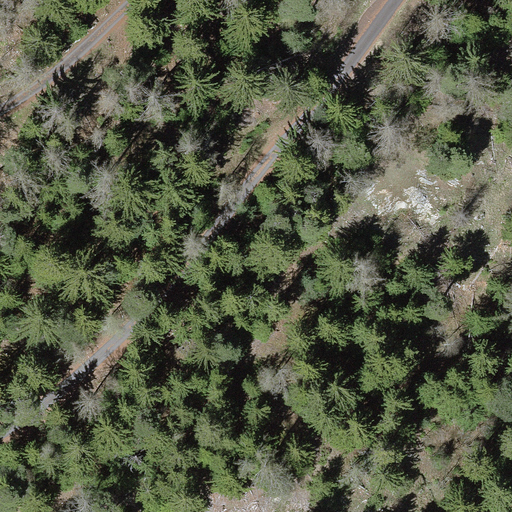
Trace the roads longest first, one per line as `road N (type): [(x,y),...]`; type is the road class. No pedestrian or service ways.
road 1 (unclassified): [(0,433),(133,324),(395,0)]
road 2 (unclassified): [(136,0),(0,109)]
